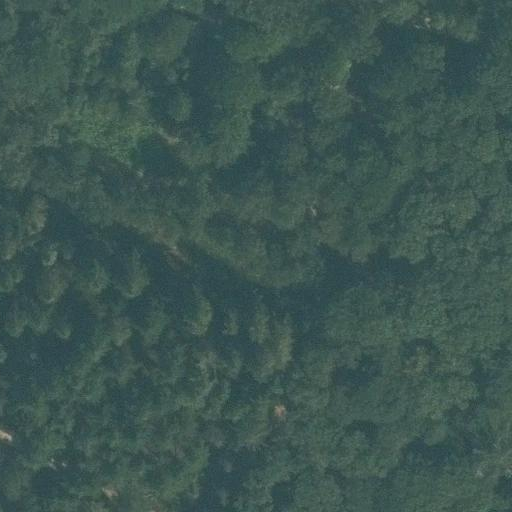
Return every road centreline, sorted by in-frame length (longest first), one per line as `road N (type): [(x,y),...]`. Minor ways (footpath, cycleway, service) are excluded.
road 1 (unclassified): [(0,121),(511,305)]
road 2 (unknown): [(184,511),(0,415)]
road 3 (track): [(373,0),(511,53)]
